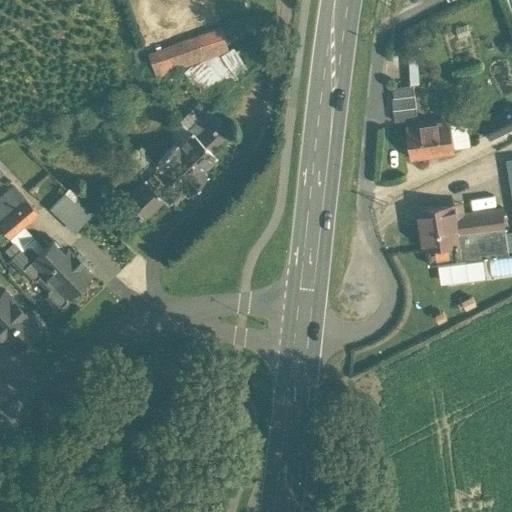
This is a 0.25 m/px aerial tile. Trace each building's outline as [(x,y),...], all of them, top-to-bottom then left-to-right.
[(221,28),(148,56),(157,77),(229,49),(221,28)] [(235,48),(182,68),(205,95),(200,100),(207,107),(270,52),(260,37),(236,50),(235,48)] [(413,84),(392,87),(393,97),(414,95),(413,84)] [(393,97),(392,98),(393,109),(416,107),(414,95),(393,97)] [(174,141),(154,161),(157,164),(150,170),(143,177),(122,198),(142,217),(162,197),(167,202),(181,188),(186,193),(206,173),(201,168),(215,154),(211,150),(230,131),(208,109),(208,108),(207,107),(200,100),(190,110),(198,118),(188,127),(191,130),(177,144),(174,141)] [(416,107),(393,109),(394,121),(417,118),(416,107)] [(511,123),(508,116),(486,128),(492,141),(511,131),(511,123)] [(450,119),(406,126),(411,158),(455,152),(450,119)] [(150,170),(138,156),(131,163),(143,177),(150,170)] [(65,190),(48,206),(58,216),(74,200),(65,190)] [(25,197),(14,207),(6,198),(0,203),(0,226),(8,236),(22,224),(37,211),(25,197)] [(453,204),(419,209),(424,248),(426,247),(429,264),(438,263),(440,277),(447,282),(462,279),(468,273),(466,259),(509,254),(502,207),(455,213),(453,204)] [(67,247),(61,252),(49,240),(43,247),(22,224),(8,236),(30,259),(21,268),(30,278),(36,278),(37,276),(47,286),(46,288),(46,293),(56,304),(62,304),(66,300),(66,294),(90,270),(67,247)] [(0,292),(0,333),(1,335),(13,347),(37,324),(3,290),(0,292)]
